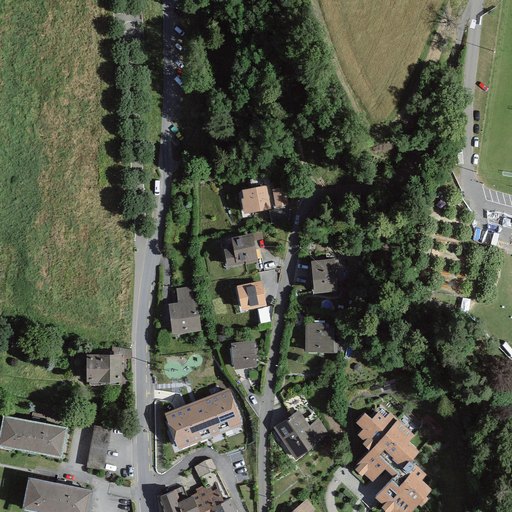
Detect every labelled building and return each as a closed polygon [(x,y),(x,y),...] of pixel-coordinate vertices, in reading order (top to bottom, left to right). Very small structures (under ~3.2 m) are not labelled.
[(266,186),(243,191),(245,200),(241,201),(244,216),(271,210),(266,186)] [(285,187),(272,190),(276,208),(289,205),(285,187)] [(259,262),(253,234),(231,238),(233,248),(224,250),(227,268),(259,262)] [(334,260),(311,263),(315,294),(338,292),(334,260)] [(262,282),(237,287),(242,311),(267,306),(262,282)] [(352,283),(342,283),(342,294),(352,294),(352,283)] [(192,287),(177,289),(179,305),(169,307),(173,336),(202,331),(197,298),(193,299),(192,287)] [(326,324),(307,324),(307,354),(334,354),(342,354),(342,342),(334,342),(334,328),(326,328),(326,324)] [(13,336),(12,348),(25,349),(26,338),(13,336)] [(254,341),(231,344),(235,371),(257,368),(254,341)] [(131,350),(115,347),(115,352),(110,352),(110,357),(87,356),(87,384),(122,384),(122,360),(132,360),(131,350)] [(165,413),(178,449),(242,425),(229,389),(165,413)] [(299,411),(274,429),(296,462),(309,453),(329,433),(319,417),(310,426),(299,411)] [(394,475),(375,496),(383,504),(381,506),(387,511),(390,511),(391,511),(392,511),(411,511),(419,504),(422,508),(430,498),(427,495),(433,489),(424,480),(428,474),(411,460),(421,451),(411,441),(417,436),(391,412),(386,417),(379,411),(373,418),(366,412),(357,421),(365,429),(360,434),(366,440),(364,442),(371,449),(357,465),(359,467),(356,469),(361,474),(364,471),(374,480),(385,467),(394,475)] [(69,428),(3,416),(0,433),(0,445),(63,458),(69,428)] [(112,427),(95,423),(87,466),(104,469),(112,427)] [(199,476),(200,475),(214,469),(217,468),(212,457),(194,465),(199,476)] [(197,491),(193,493),(201,509),(224,499),(217,484),(220,483),(214,469),(200,475),(204,483),(195,487),(197,491)] [(87,511),(92,490),(30,477),(28,488),(23,509),(38,511),(87,511)] [(173,487),(156,494),(164,511),(194,511),(201,509),(193,493),(179,499),(173,487)] [(238,511),(231,495),(224,499),(201,509),(202,511),(238,511)] [(314,511),(306,501),(291,511),(314,511)]
